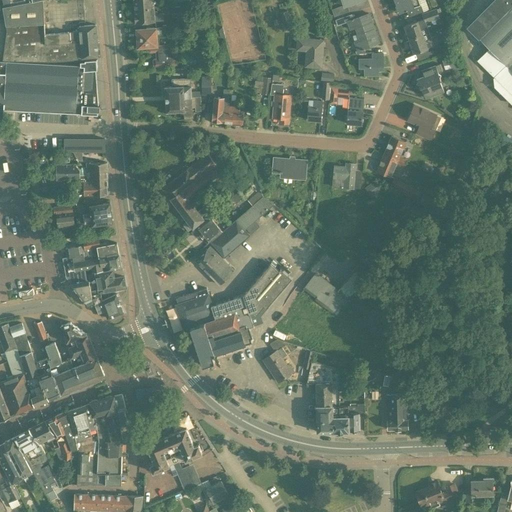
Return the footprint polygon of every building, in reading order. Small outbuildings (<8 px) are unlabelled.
[(8,23),(7,31),(7,33),(2,61),(53,62),(82,59),(82,58),(81,42),(79,31),(60,33),(46,34),(39,0),(37,0),(4,6),(7,20),(8,23)] [(140,10),(155,8),(153,0),(133,0),(134,4),(139,4),(140,10)] [(342,0),(344,5),(332,10),(334,16),(349,11),(347,5),(361,0),(342,0)] [(395,0),(399,12),(406,10),(409,16),(423,12),(419,0),(395,0)] [(511,0),(493,0),(468,26),(489,47),(477,60),(493,77),(493,78),(494,86),(511,105),(511,104),(511,0)] [(139,4),(134,4),(135,23),(164,21),(163,13),(155,14),(155,8),(140,10),(139,4)] [(180,7),(171,8),(171,17),(177,17),(177,20),(186,20),(185,7),(180,7)] [(292,22),(287,10),(280,13),(284,24),(292,22)] [(369,13),(352,19),(350,14),(335,19),(337,25),(347,21),(350,30),(355,28),(357,34),(374,28),(369,13)] [(424,19),(418,21),(404,26),(407,33),(404,34),(406,40),(429,32),(424,19)] [(81,42),(97,41),(95,25),(85,26),(79,26),(79,31),(81,42)] [(163,28),(156,28),(137,29),(138,47),(147,47),(157,46),(156,36),(168,35),(167,25),(163,25),(163,28)] [(357,34),(359,39),(354,42),(357,51),(355,51),(356,54),(365,53),(363,48),(379,43),(374,28),(357,34)] [(429,32),(406,40),(408,46),(411,45),(413,53),(428,48),(434,46),(429,32)] [(322,68),(324,39),(297,37),(296,50),(306,51),(305,67),(322,68)] [(98,57),(97,41),(81,42),(82,58),(98,57)] [(168,45),(157,46),(147,47),(147,50),(150,52),(156,52),(157,60),(154,60),(154,67),(176,65),(176,52),(168,45)] [(359,58),(359,67),(364,67),(365,75),(378,75),(378,67),(383,66),(383,53),(372,53),(372,58),(359,58)] [(451,54),(441,57),(444,65),(450,64),(454,72),(459,68),(451,54)] [(84,66),(2,61),(0,61),(0,109),(3,109),(16,110),(44,112),(89,115),(93,115),(93,114),(96,114),(97,114),(97,115),(98,115),(98,112),(100,112),(100,106),(99,105),(96,70),(97,70),(97,67),(97,59),(96,59),(84,60),(84,66)] [(416,79),(417,82),(416,84),(418,85),(419,88),(421,87),(425,98),(442,93),(438,81),(440,81),(437,73),(442,71),(440,64),(435,66),(429,68),(430,72),(429,74),(416,79)] [(334,74),(322,73),(321,80),(333,81),(334,74)] [(269,95),(271,78),(257,76),(257,80),(255,80),(255,86),(257,87),(257,92),(261,93),(261,94),(269,95)] [(173,80),(174,86),(165,86),(166,99),(200,97),(200,96),(200,97),(199,92),(191,92),(191,79),(173,80)] [(323,82),(322,98),(329,99),(330,82),(323,82)] [(210,97),(211,85),(203,84),(202,97),(210,97)] [(291,96),(282,95),(283,84),(272,84),(270,94),(275,95),(273,117),(280,118),(279,122),(288,123),(291,96)] [(201,111),(200,97),(166,99),(167,111),(185,110),(185,118),(193,118),(192,107),(195,107),(195,111),(201,111)] [(227,98),(224,98),(214,97),(212,121),(223,122),(225,102),(227,102),(227,98)] [(228,98),(227,98),(227,102),(225,102),(223,122),(235,123),(235,125),(240,126),(242,123),(243,107),(228,106),(228,98)] [(309,100),(308,106),(307,120),(321,121),(323,101),(309,100)] [(441,117),(436,114),(415,105),(408,120),(419,125),(415,134),(431,140),(441,117)] [(347,123),(361,124),(363,111),(348,110),(347,123)] [(415,135),(412,143),(421,146),(424,139),(415,135)] [(407,160),(400,156),(406,142),(391,136),(384,153),(406,163),(407,160)] [(105,151),(104,139),(88,139),(64,138),(64,149),(71,149),(71,151),(73,151),(76,156),(79,161),(83,160),(82,151),(105,151)] [(209,152),(175,178),(190,199),(221,176),(214,166),(218,164),(209,152)] [(406,163),(384,153),(376,171),(391,177),(397,163),(404,166),(406,163)] [(274,157),(273,171),(281,172),(280,176),(305,178),(307,160),(274,157)] [(88,175),(86,175),(88,182),(94,182),(94,186),(99,185),(99,187),(107,187),(107,163),(87,164),(88,175)] [(362,171),(355,170),(355,164),(346,163),(346,167),(334,166),(333,186),(353,188),(353,187),(360,188),(362,171)] [(80,176),(80,175),(80,169),(74,164),(56,164),(56,179),(74,179),(74,176),(75,176),(80,176)] [(86,175),(80,175),(80,176),(75,176),(75,194),(84,194),(84,195),(94,195),(107,194),(107,187),(99,187),(99,185),(94,186),(94,182),(88,182),(86,175)] [(221,176),(190,199),(178,208),(187,221),(183,224),(188,231),(192,227),(193,228),(204,219),(204,218),(211,213),(205,205),(198,210),(195,207),(207,196),(225,181),(221,176)] [(190,199),(175,178),(162,187),(178,208),(190,199)] [(403,192),(407,185),(395,178),(391,185),(403,192)] [(372,197),(383,188),(376,179),(365,188),(372,197)] [(212,244),(224,258),(229,254),(246,239),(250,235),(246,230),(245,229),(272,205),(274,204),(267,198),(263,196),(252,205),(225,229),(227,232),(212,244)] [(84,204),(77,205),(81,230),(94,228),(93,225),(113,222),(110,202),(84,205),(84,204)] [(72,205),(54,207),(55,214),(57,214),(59,228),(75,226),(73,212),(72,205)] [(195,228),(195,229),(191,232),(195,237),(197,238),(200,235),(207,243),(222,231),(210,216),(195,228)] [(86,251),(85,251),(83,251),(83,246),(65,249),(67,257),(74,256),(75,262),(106,256),(119,254),(117,243),(108,244),(108,242),(99,244),(98,238),(84,240),(86,251)] [(240,265),(229,254),(224,258),(222,255),(220,256),(209,246),(195,260),(220,285),(234,271),(240,265)] [(121,267),(119,254),(106,256),(107,265),(108,269),(121,267)] [(67,257),(62,258),(66,277),(71,284),(88,281),(86,269),(76,271),(75,262),(74,256),(67,257)] [(106,256),(75,262),(76,271),(86,269),(91,268),(92,274),(103,272),(102,266),(107,265),(106,256)] [(243,295),(236,297),(261,315),(292,278),(281,268),(279,270),(271,263),(243,295)] [(355,268),(337,291),(336,291),(337,289),(316,273),(304,288),(317,298),(316,299),(332,312),(341,301),(345,304),(348,300),(349,301),(356,291),(367,277),(355,268)] [(88,275),(90,281),(93,298),(84,302),(87,307),(95,304),(101,301),(101,300),(102,300),(100,292),(126,287),(124,276),(114,278),(113,270),(112,271),(103,272),(92,274),(88,275)] [(90,281),(72,284),(71,285),(84,302),(93,298),(90,281)] [(261,315),(236,297),(211,305),(209,297),(210,297),(209,295),(207,288),(177,298),(179,298),(181,304),(176,305),(184,330),(190,327),(203,366),(215,362),(213,355),(252,342),(251,338),(253,338),(249,328),(254,326),(254,325),(259,323),(258,318),(261,315)] [(366,307),(357,292),(352,299),(360,311),(366,307)] [(102,300),(101,300),(101,301),(95,304),(98,313),(105,311),(108,318),(124,312),(116,294),(102,300)] [(41,321),(34,322),(41,339),(47,337),(41,321)] [(76,338),(87,333),(70,322),(61,325),(66,341),(76,338)] [(16,347),(9,327),(8,323),(0,325),(0,337),(5,351),(13,375),(7,377),(8,380),(0,382),(0,387),(2,392),(11,415),(34,405),(31,396),(24,374),(26,373),(24,367),(16,347)] [(35,363),(25,333),(22,323),(9,327),(16,347),(24,367),(35,363)] [(88,333),(87,333),(76,338),(78,344),(73,346),(70,340),(67,342),(73,357),(76,357),(77,359),(84,357),(86,362),(97,357),(88,333)] [(270,344),(275,351),(263,359),(278,382),(285,377),(293,372),(289,364),(287,365),(282,358),(287,354),(282,347),(288,343),(277,339),(270,344)] [(65,369),(62,361),(55,342),(46,345),(51,358),(48,359),(54,375),(61,394),(80,386),(75,366),(65,369)] [(339,405),(338,383),(339,358),(307,349),(303,367),(309,368),(311,360),(312,360),(306,384),(316,384),(316,406),(339,405)] [(73,357),(62,361),(65,369),(75,366),(80,386),(103,377),(104,375),(97,357),(86,362),(84,357),(77,359),(76,357),(73,357)] [(47,358),(35,363),(24,367),(26,373),(34,395),(31,396),(34,405),(61,394),(54,375),(48,359),(47,358)] [(391,381),(403,384),(405,376),(392,373),(391,381)] [(348,405),(339,406),(339,416),(334,416),(334,432),(349,432),(349,431),(360,430),(360,412),(365,412),(364,391),(358,391),(358,402),(359,403),(350,403),(350,405),(348,405)] [(11,415),(2,392),(0,392),(0,419),(0,420),(11,415)] [(123,394),(114,396),(102,399),(110,432),(108,473),(121,474),(122,439),(120,428),(128,426),(124,408),(126,407),(123,394)] [(401,429),(400,394),(386,395),(388,429),(401,429)] [(407,394),(400,394),(401,429),(408,429),(407,419),(408,419),(407,394)] [(102,399),(90,402),(95,422),(97,422),(99,439),(97,455),(98,459),(96,484),(121,484),(121,474),(108,473),(110,432),(102,399)] [(95,422),(90,402),(69,410),(72,422),(71,422),(74,433),(75,433),(78,448),(79,452),(79,453),(78,453),(78,465),(77,484),(91,483),(96,484),(98,459),(97,455),(99,439),(97,422),(95,422)] [(339,416),(339,406),(339,405),(316,406),(317,432),(331,432),(332,432),(334,432),(334,416),(339,416)] [(69,410),(57,415),(65,433),(71,447),(71,450),(78,448),(75,433),(74,433),(71,422),(72,422),(69,410)] [(57,415),(46,420),(56,436),(57,437),(58,442),(63,453),(64,459),(71,458),(71,452),(71,450),(71,447),(65,433),(57,415)] [(46,420),(29,428),(39,442),(47,437),(49,439),(51,438),(60,461),(64,460),(64,459),(63,453),(58,442),(57,437),(56,436),(46,420)] [(171,434),(166,436),(146,444),(154,463),(150,465),(153,472),(169,465),(174,476),(178,474),(184,489),(190,487),(179,461),(185,458),(186,460),(202,453),(198,444),(194,446),(186,427),(176,432),(171,434)] [(29,428),(14,436),(32,471),(45,493),(53,489),(39,463),(48,459),(39,442),(29,428)] [(32,471),(14,436),(5,441),(24,477),(25,480),(28,478),(26,474),(32,471)] [(5,441),(0,443),(0,458),(12,481),(18,478),(19,480),(24,477),(5,441)] [(0,458),(0,475),(3,474),(7,482),(0,485),(9,502),(20,496),(15,486),(12,481),(0,458)] [(483,480),(471,481),(471,495),(493,495),(493,478),(483,478),(483,480)] [(502,492),(499,503),(496,511),(504,511),(506,504),(508,500),(511,501),(511,504),(511,503),(511,479),(511,480),(511,485),(509,492),(502,492)] [(206,486),(202,488),(202,489),(206,496),(210,494),(211,497),(213,502),(228,494),(221,481),(211,486),(207,488),(206,486)] [(446,491),(441,493),(437,483),(416,491),(423,509),(449,499),(450,500),(460,496),(455,482),(445,486),(446,491)] [(83,494),(74,493),(74,510),(82,510),(83,494)] [(92,494),(83,494),(82,510),(92,511),(92,494)] [(103,494),(92,494),(92,511),(103,511),(103,494)] [(115,495),(103,494),(103,511),(114,511),(115,495)] [(127,495),(115,495),(114,511),(126,511),(127,495)] [(127,495),(126,511),(141,511),(141,496),(127,495)] [(206,503),(196,508),(197,511),(199,511),(209,508),(206,503)]
